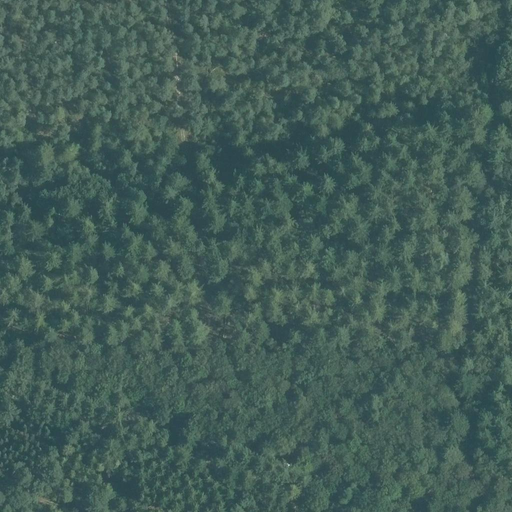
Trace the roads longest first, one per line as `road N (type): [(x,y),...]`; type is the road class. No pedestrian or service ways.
road 1 (track): [(506,0),(459,363),(425,511)]
road 2 (track): [(511,364),(0,359)]
road 3 (tertiary): [(417,511),(0,368)]
